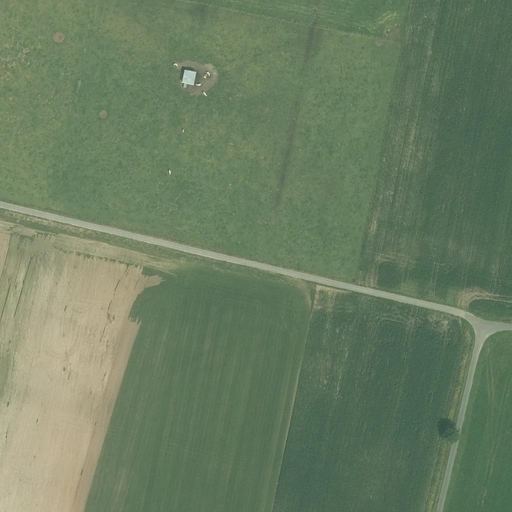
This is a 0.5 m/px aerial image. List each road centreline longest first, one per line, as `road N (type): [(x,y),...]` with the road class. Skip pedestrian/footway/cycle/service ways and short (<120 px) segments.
road 1 (unclassified): [(474,329),(460,315),(0,205)]
road 2 (unclassified): [(474,329),(433,511)]
